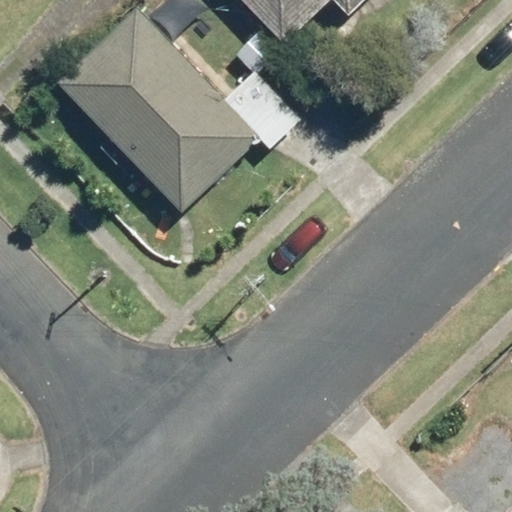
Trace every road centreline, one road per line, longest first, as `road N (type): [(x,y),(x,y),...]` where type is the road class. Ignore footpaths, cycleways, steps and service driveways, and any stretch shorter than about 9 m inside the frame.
road 1 (residential): [(188,485),(511,172)]
road 2 (residential): [(0,287),(188,485)]
